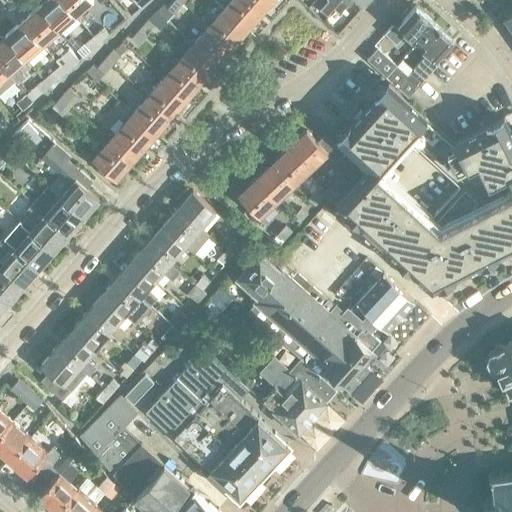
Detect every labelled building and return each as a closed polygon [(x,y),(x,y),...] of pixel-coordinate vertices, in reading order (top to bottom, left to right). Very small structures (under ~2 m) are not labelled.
[(64,0),(46,0),(40,6),(59,28),(76,14),(64,0)] [(64,0),(76,14),(92,0),(64,0)] [(104,27),(95,35),(101,42),(110,34),(108,32),(125,18),(109,0),(99,0),(99,1),(113,17),(103,26),(104,27)] [(164,3),(153,14),(164,24),(175,12),(180,5),(173,0),(171,0),(167,5),(164,3)] [(248,0),(231,0),(223,10),(246,30),(262,11),(248,0)] [(248,0),(262,11),(271,0),(248,0)] [(340,0),(327,0),(321,8),(328,14),(336,5),(340,0)] [(40,6),(23,21),(43,43),(59,28),(40,6)] [(406,32),(417,43),(435,23),(415,6),(397,26),(394,23),(385,33),(396,43),(406,32)] [(223,10),(207,28),(229,48),(246,30),(223,10)] [(148,18),(136,32),(143,38),(155,24),(159,28),(164,24),(153,14),(148,18)] [(23,21),(6,35),(26,58),(43,43),(23,21)] [(387,76),(405,93),(409,96),(438,63),(435,60),(453,40),(435,23),(417,43),(428,52),(408,75),(397,65),(387,76)] [(207,28),(190,47),(213,67),(229,48),(207,28)] [(143,38),(136,32),(132,36),(139,43),(143,38)] [(6,35),(0,40),(0,62),(15,80),(16,79),(19,83),(28,75),(24,71),(31,64),(26,58),(6,35)] [(101,42),(95,35),(84,44),(90,51),(101,42)] [(190,47),(174,65),(197,85),(213,67),(190,47)] [(367,59),(367,60),(386,77),(387,76),(397,65),(378,47),(367,59)] [(56,59),(61,65),(67,71),(80,60),(70,48),(56,59)] [(112,64),(121,54),(114,48),(105,57),(112,64)] [(104,74),(112,64),(105,57),(97,67),(104,74)] [(0,62),(0,93),(15,80),(0,62)] [(51,74),(44,79),(50,86),(67,71),(61,65),(51,74)] [(174,65),(158,84),(181,104),(197,85),(174,65)] [(36,86),(27,94),(33,101),(50,86),(44,79),(36,86)] [(351,122),(338,137),(370,166),(338,201),(346,208),(345,209),(348,211),(357,220),(359,222),(360,221),(377,237),(380,239),(388,247),(390,249),(395,253),(396,255),(410,268),(432,287),(438,284),(438,285),(447,280),(455,276),(481,262),(481,263),(498,254),(511,246),(511,131),(504,116),(487,124),(487,125),(455,142),(388,81),(375,95),(376,96),(352,123),(351,122)] [(158,84),(142,103),(165,123),(181,104),(158,84)] [(69,87),(61,96),(71,105),(79,96),(69,87)] [(33,101),(27,94),(17,103),(23,109),(33,101)] [(71,105),(61,96),(52,106),(63,115),(71,105)] [(142,103),(126,121),(149,141),(165,123),(142,103)] [(3,115),(0,117),(0,129),(4,133),(13,126),(9,122),(3,115)] [(41,137),(28,120),(12,133),(26,150),(41,137)] [(126,121),(110,140),(133,160),(149,141),(126,121)] [(307,129),(289,145),(310,167),(327,152),(335,161),(344,152),(332,140),(324,148),(307,129)] [(133,160),(110,140),(94,158),(117,178),(133,160)] [(92,180),(69,161),(72,157),(54,141),(42,156),(61,172),(50,185),(84,215),(100,198),(87,186),(92,180)] [(1,143),(0,144),(0,165),(12,152),(1,143)] [(289,145),(273,161),(293,184),(310,167),(289,145)] [(273,161),(256,177),(277,199),(293,184),(273,161)] [(277,199),(256,177),(239,193),(259,215),(277,199)] [(330,189),(337,194),(346,185),(339,179),(330,189)] [(48,184),(33,201),(69,233),(84,215),(50,185),(50,186),(48,184)] [(194,189),(178,207),(201,226),(216,209),(194,189)] [(308,199),(315,204),(323,195),(316,189),(308,199)] [(29,213),(22,221),(21,222),(54,250),(69,233),(33,201),(25,210),(29,213)] [(293,216),(300,222),(308,212),(301,206),(293,216)] [(178,207),(163,224),(186,244),(195,252),(210,235),(201,226),(178,207)] [(20,219),(5,237),(4,238),(39,268),(54,250),(21,222),(22,221),(20,219)] [(163,224),(148,241),(170,261),(186,244),(163,224)] [(277,234),(284,240),(293,230),(286,224),(277,234)] [(0,249),(8,257),(1,264),(1,265),(23,285),(39,268),(4,238),(5,237),(3,236),(0,239),(0,249)] [(234,240),(226,249),(233,255),(241,246),(234,240)] [(148,241),(133,259),(155,279),(163,270),(173,279),(180,270),(170,261),(148,241)] [(259,297),(255,301),(248,309),(302,357),(308,361),(337,388),(342,383),(351,391),(371,368),(367,365),(377,353),(372,348),(380,340),(367,328),(364,331),(279,254),(277,256),(265,246),(237,277),(259,297)] [(233,255),(226,249),(217,259),(224,265),(233,255)] [(133,259),(118,276),(150,305),(151,304),(158,296),(148,287),(155,279),(133,259)] [(0,295),(8,303),(23,285),(1,265),(1,264),(0,263),(0,295)] [(383,271),(377,278),(381,282),(377,287),(387,295),(385,296),(403,312),(414,300),(383,271)] [(204,274),(196,284),(203,290),(211,280),(204,274)] [(118,276),(102,294),(125,314),(133,305),(145,316),(153,307),(151,304),(150,305),(118,276)] [(381,282),(377,278),(357,301),(388,329),(403,312),(385,296),(387,295),(377,287),(381,282)] [(203,290),(196,284),(187,294),(194,300),(203,290)] [(204,304),(216,315),(234,296),(222,284),(209,298),(204,304)] [(102,294),(87,311),(110,331),(120,340),(128,331),(118,322),(125,314),(102,294)] [(0,295),(0,312),(8,303),(0,295)] [(87,311),(72,329),(95,348),(110,331),(87,311)] [(181,313),(171,324),(180,331),(189,320),(181,313)] [(171,341),(180,331),(171,324),(162,334),(171,341)] [(72,329),(57,346),(80,366),(89,374),(97,366),(87,357),(95,348),(72,329)] [(135,354),(142,360),(144,361),(159,344),(152,338),(145,346),(143,344),(135,354)] [(511,341),(504,345),(499,343),(495,345),(493,350),(490,351),(488,357),(491,367),(498,369),(502,379),(505,378),(510,392),(511,390),(511,341)] [(80,366),(57,346),(41,365),(49,371),(41,380),(63,399),(71,389),(65,383),(80,366)] [(205,347),(146,409),(209,469),(206,472),(228,493),(232,490),(240,497),(259,477),(258,476),(268,466),(269,466),(272,463),(275,466),(288,452),(285,449),(288,446),(271,429),(272,428),(240,399),(250,389),(205,347)] [(142,360),(135,354),(128,362),(125,360),(118,368),(127,376),(133,369),(134,369),(142,360)] [(276,386),(263,400),(299,432),(327,401),(326,401),(337,388),(308,361),(302,357),(291,369),(302,379),(287,396),(276,386)] [(141,373),(122,395),(131,403),(150,382),(141,373)] [(11,388),(28,403),(37,393),(20,378),(11,388)] [(114,379),(105,388),(112,394),(121,385),(114,379)] [(112,394),(105,388),(97,398),(104,404),(112,394)] [(37,393),(28,403),(35,409),(43,399),(37,393)] [(122,395),(81,435),(98,455),(115,436),(139,411),(131,403),(122,395)] [(0,434),(13,420),(0,408),(0,434)] [(0,434),(0,451),(10,460),(31,436),(13,420),(0,434)] [(35,466),(44,474),(66,448),(65,447),(57,440),(51,447),(48,451),(31,436),(10,460),(27,475),(35,466)] [(38,496),(56,511),(78,488),(70,480),(80,470),(71,461),(84,446),(75,436),(65,447),(66,448),(44,474),(52,480),(38,496)] [(106,464),(124,444),(115,436),(98,455),(106,464)] [(219,511),(194,490),(143,442),(132,452),(113,472),(135,496),(120,511),(219,511)] [(124,444),(106,464),(113,472),(132,452),(124,444)] [(511,511),(511,473),(491,476),(493,494),(490,495),(490,500),(485,501),(485,503),(486,511),(511,511)] [(105,492),(114,481),(107,476),(98,486),(105,492)] [(114,481),(105,492),(112,497),(121,487),(114,481)] [(56,511),(86,511),(95,503),(78,488),(56,511)] [(105,511),(95,503),(86,511),(105,511)]
